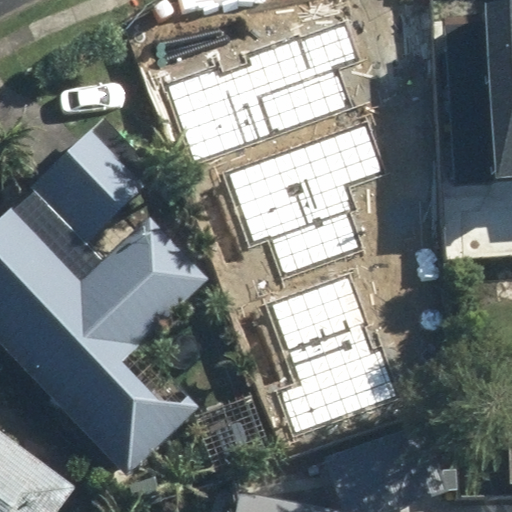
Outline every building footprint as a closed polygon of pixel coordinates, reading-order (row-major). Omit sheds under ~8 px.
[(484,175),(511,173),(511,5),(472,8),(484,175)] [(168,86),(195,158),(345,104),(330,64),(363,52),(352,20),(168,86)] [(96,130),(0,222),(0,344),(131,482),(205,410),(147,349),(216,282),(158,222),(111,267),(91,245),(151,187),(96,130)] [(227,173),(248,242),(267,236),(280,278),(360,254),(337,177),(376,166),(366,131),(227,173)] [(282,387),(297,431),(397,396),(352,270),(261,303),(290,384),(282,387)] [(511,391),(501,392),(503,485),(511,484),(511,391)] [(75,511),(88,495),(0,430),(0,511),(75,511)] [(312,511),(251,502),(249,511),(312,511)]
